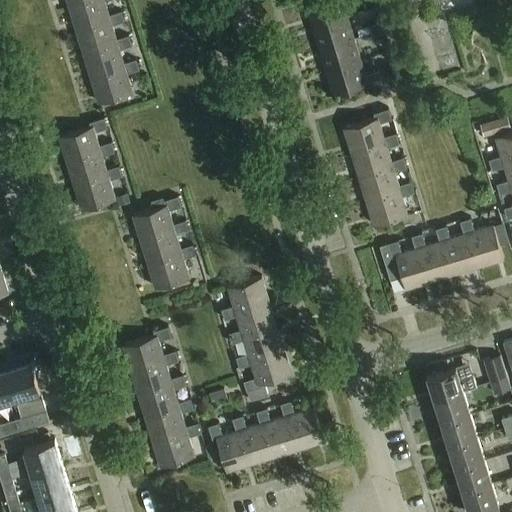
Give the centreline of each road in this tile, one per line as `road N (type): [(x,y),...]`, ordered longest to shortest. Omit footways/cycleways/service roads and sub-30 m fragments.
road 1 (unclassified): [(351,370),(237,0)]
road 2 (residential): [(116,511),(64,344),(47,322)]
road 3 (residential): [(47,322),(46,276),(0,132)]
road 4 (residential): [(351,370),(511,320)]
road 5 (unclassified): [(387,494),(351,370)]
